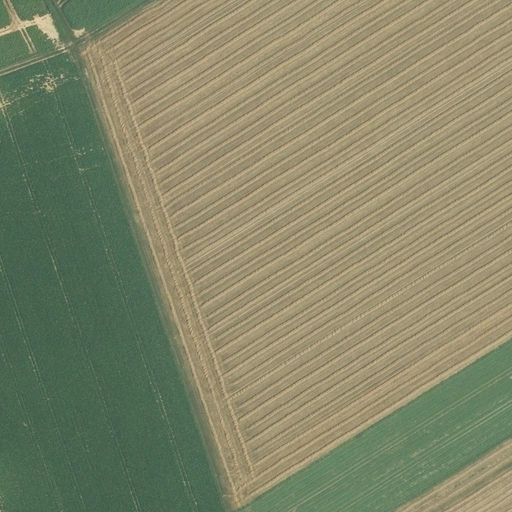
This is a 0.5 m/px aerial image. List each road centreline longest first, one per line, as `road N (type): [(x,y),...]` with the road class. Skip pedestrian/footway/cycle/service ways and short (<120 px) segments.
road 1 (track): [(48,0),(73,46),(232,511)]
road 2 (track): [(100,511),(0,213)]
road 3 (track): [(150,0),(73,46),(0,73)]
